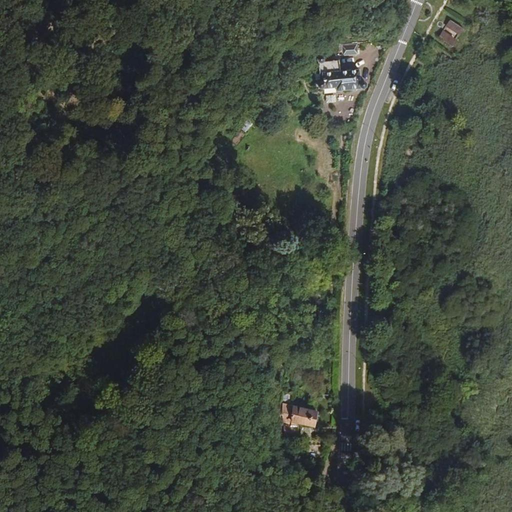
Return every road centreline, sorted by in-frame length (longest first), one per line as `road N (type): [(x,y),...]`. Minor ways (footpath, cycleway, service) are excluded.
road 1 (tertiary): [(420,0),(369,125),(347,453)]
road 2 (track): [(0,129),(76,0)]
